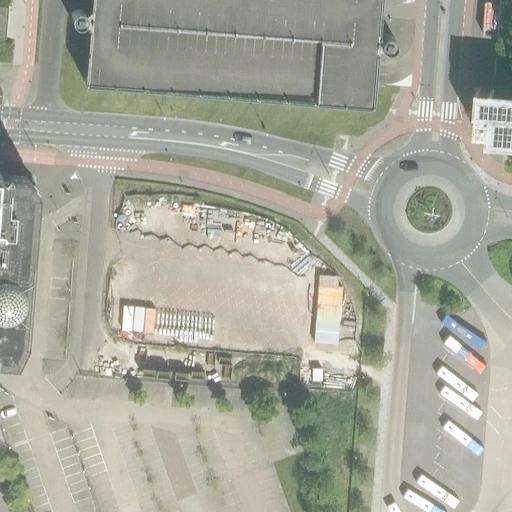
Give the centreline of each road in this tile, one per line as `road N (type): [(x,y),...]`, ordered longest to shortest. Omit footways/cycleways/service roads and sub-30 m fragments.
road 1 (secondary): [(399,172),(224,131),(0,112)]
road 2 (secondary): [(0,135),(169,147),(256,163),(342,194),(383,226)]
road 3 (unknown): [(93,241),(295,284)]
road 4 (secondary): [(432,0),(420,146),(406,167)]
road 5 (secondary): [(453,169),(444,148),(457,0)]
